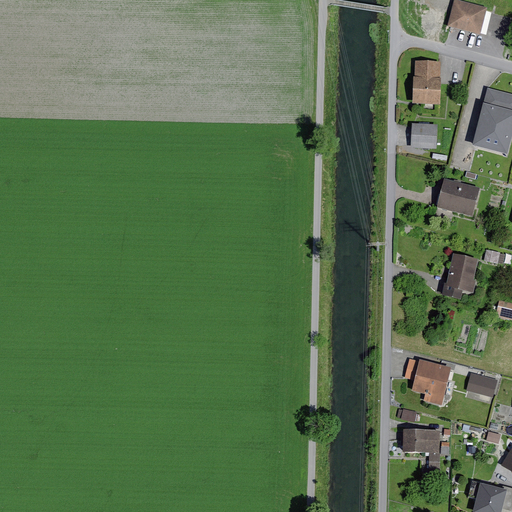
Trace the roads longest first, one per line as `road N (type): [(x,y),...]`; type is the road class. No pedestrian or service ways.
road 1 (unclassified): [(327,0),(310,511)]
road 2 (residential): [(396,36),(383,511)]
